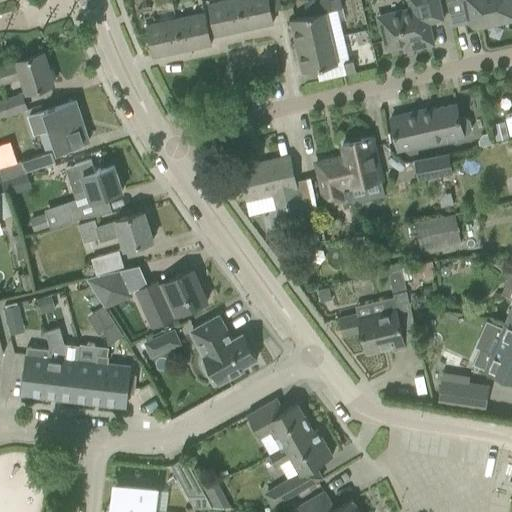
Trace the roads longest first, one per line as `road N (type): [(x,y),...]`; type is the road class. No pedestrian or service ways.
road 1 (residential): [(159,136),(511,53)]
road 2 (residential): [(313,355),(159,136)]
road 3 (residential): [(313,355),(179,434),(96,433)]
road 4 (residential): [(511,444),(357,411),(313,355)]
road 5 (residential): [(159,136),(95,0)]
